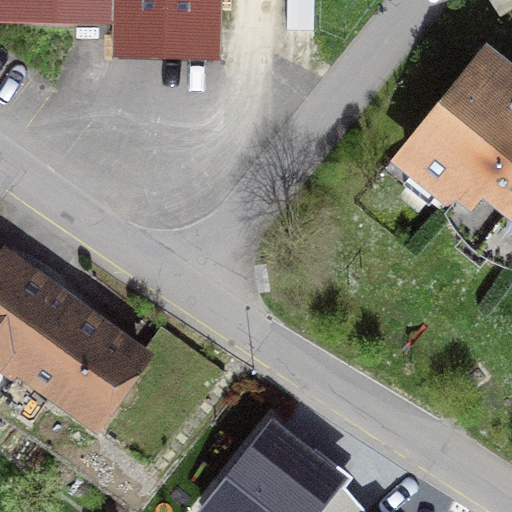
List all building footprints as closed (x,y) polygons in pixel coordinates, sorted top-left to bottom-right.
[(0,0),(0,20),(113,24),(112,59),(220,62),(221,0),(0,0)] [(307,44),(309,0),(283,0),(282,42),(307,44)] [(483,227),(511,245),(511,95),(484,74),(409,170),(483,227)] [(166,365),(14,257),(0,277),(0,371),(107,447),(166,365)] [(314,511),(342,478),(273,424),(203,511),(314,511)]
